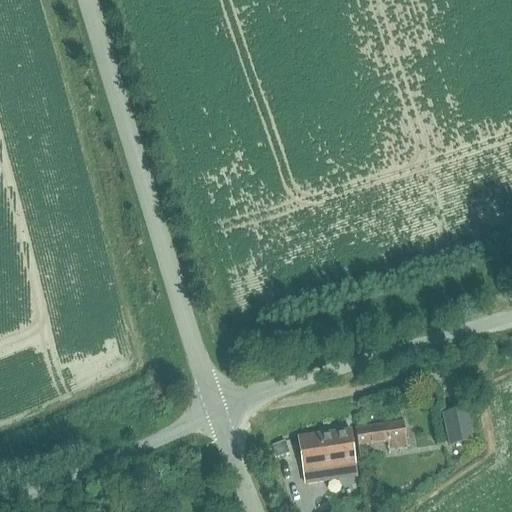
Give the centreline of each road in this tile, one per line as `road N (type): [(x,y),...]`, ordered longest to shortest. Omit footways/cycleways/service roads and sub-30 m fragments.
road 1 (tertiary): [(220,414),(86,0)]
road 2 (unclassified): [(220,414),(270,390),(511,316)]
road 3 (unclassified): [(220,414),(0,499)]
